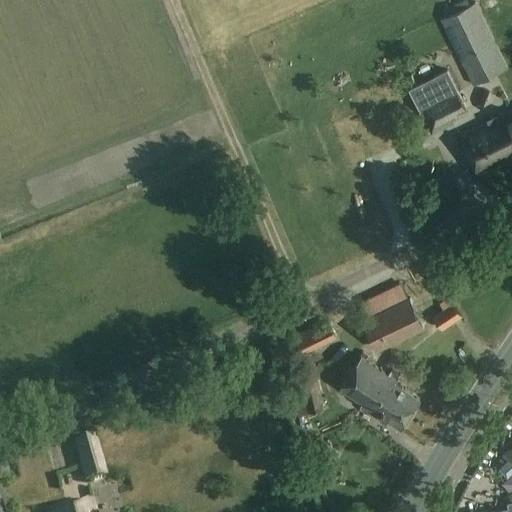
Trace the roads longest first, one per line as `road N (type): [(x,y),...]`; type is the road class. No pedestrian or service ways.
road 1 (residential): [(0,434),(77,407),(511,201)]
road 2 (track): [(177,0),(305,303)]
road 3 (secondary): [(417,511),(437,466),(511,360)]
